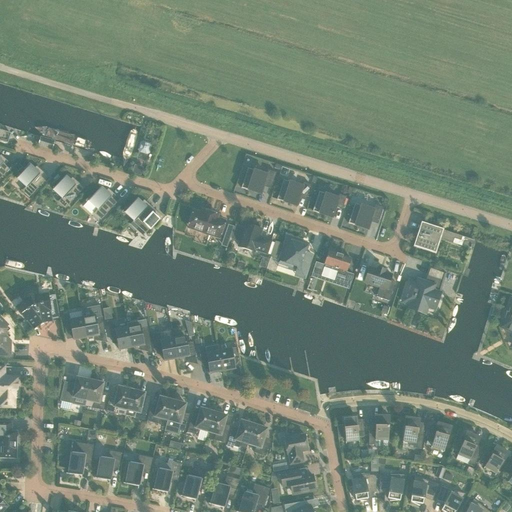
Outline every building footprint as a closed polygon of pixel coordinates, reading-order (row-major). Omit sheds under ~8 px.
[(18,0),(0,0),(0,33),(19,33),(18,0)] [(65,0),(18,0),(19,33),(65,33),(65,0)] [(111,0),(65,0),(65,33),(111,33),(111,0)] [(157,0),(111,0),(111,33),(157,32),(157,0)] [(202,0),(157,0),(157,32),(203,32),(202,0)] [(438,0),(437,6),(461,13),(458,21),(464,23),(468,11),(462,9),(464,0),(438,0)] [(500,6),(495,20),(510,25),(508,30),(511,31),(511,9),(508,8),(508,9),(500,6)] [(245,14),(238,38),(254,43),(258,31),(264,33),(270,14),(260,11),(257,18),(245,14)] [(278,26),(270,52),(290,58),(294,46),(297,47),(302,31),(287,26),(286,29),(278,26)] [(318,39),(311,62),(327,67),(325,73),(326,73),(331,56),(339,59),(344,41),(337,39),(335,44),(318,39)] [(344,70),(339,88),(364,95),(365,92),(371,93),(377,74),(371,72),(369,78),(344,70)] [(0,123),(38,135),(42,123),(0,110),(0,123)] [(95,153),(99,141),(42,123),(38,135),(95,153)] [(141,127),(132,124),(122,156),(130,159),(141,127)] [(0,140),(6,143),(9,133),(2,130),(3,128),(0,127),(0,140)] [(53,141),(39,137),(37,144),(51,148),(53,141)] [(138,149),(139,151),(137,159),(145,161),(147,153),(149,153),(151,146),(149,144),(143,142),(140,143),(138,149)] [(0,180),(13,167),(6,160),(3,162),(0,159),(0,180)] [(49,178),(42,171),(39,174),(29,165),(17,178),(26,187),(22,191),(30,198),(49,178)] [(267,174),(248,168),(241,188),(261,194),(265,183),(272,185),(276,173),(268,170),(267,174)] [(85,189),(78,182),(75,185),(65,176),(53,189),(62,198),(58,202),(66,209),(85,189)] [(301,186),(283,180),(277,200),(297,206),(300,195),(307,197),(311,185),(302,182),(301,186)] [(120,200),(113,194),(111,196),(101,187),(88,201),(98,209),(94,213),(102,221),(120,200)] [(338,198),(319,191),(312,211),(332,218),(336,207),(342,209),(346,197),(339,194),(338,198)] [(161,216),(149,205),(147,208),(137,198),(124,212),(134,220),(130,225),(138,232),(140,229),(145,233),(161,216)] [(373,210),(355,203),(348,223),(368,230),(372,218),(379,221),(383,208),(375,205),(373,210)] [(188,228),(219,238),(225,220),(217,218),(218,215),(203,210),(202,213),(194,210),(188,228)] [(444,229),(421,222),(413,246),(436,254),(440,240),(461,246),(464,237),(443,230),(444,229)] [(246,224),(239,247),(254,252),(255,250),(267,253),(271,241),(259,237),(261,229),(246,224)] [(228,225),(225,236),(230,238),(234,226),(228,225)] [(299,241),(287,238),(280,258),(291,262),(290,266),(297,268),(295,272),(294,276),(304,279),(305,275),(312,254),(305,252),(306,248),(297,245),(299,241)] [(276,240),(270,256),(277,258),(282,242),(276,240)] [(328,251),(324,264),(338,269),(334,281),(350,286),(354,274),(346,272),(351,259),(328,251)] [(324,265),(316,262),(312,274),(320,277),(324,265)] [(389,301),(395,282),(390,280),(391,275),(384,272),(385,270),(378,268),(377,270),(370,267),(365,282),(379,287),(376,297),(389,301)] [(430,268),(427,275),(444,281),(446,273),(430,268)] [(424,286),(410,282),(403,302),(411,304),(410,307),(425,311),(427,306),(435,309),(440,294),(438,293),(439,288),(425,283),(424,286)] [(26,301),(18,307),(27,318),(33,326),(39,322),(40,324),(44,323),(43,321),(50,319),(48,309),(49,309),(47,295),(37,296),(36,294),(35,292),(33,291),(30,291),(28,291),(26,293),(25,294),(24,297),(25,299),(26,301)] [(390,307),(383,305),(381,313),(388,315),(390,307)] [(86,337),(82,317),(70,319),(69,313),(62,315),(65,329),(72,328),(74,340),(86,337)] [(94,315),(82,317),(86,337),(98,335),(98,339),(106,338),(102,316),(95,318),(94,315)] [(10,329),(0,318),(0,354),(9,354),(9,343),(9,342),(8,341),(7,341),(7,338),(4,335),(10,329)] [(20,324),(25,331),(29,328),(24,321),(20,324)] [(131,347),(127,327),(115,329),(114,323),(108,324),(111,339),(117,338),(119,350),(131,347)] [(140,325),(127,327),(131,347),(143,345),(144,349),(151,348),(147,326),(140,327),(140,325)] [(177,358),(173,338),(161,340),(160,332),(152,333),(155,350),(162,349),(164,361),(177,358)] [(185,336),(173,338),(177,358),(189,356),(189,360),(196,359),(193,342),(186,343),(185,336)] [(222,371),(218,350),(206,353),(205,347),(199,348),(202,363),(208,362),(210,373),(222,371)] [(231,348),(218,350),(222,371),(234,369),(235,373),(242,371),(239,357),(233,358),(231,348)] [(4,366),(0,366),(0,406),(14,407),(15,396),(18,396),(18,377),(4,377),(4,366)] [(90,380),(77,377),(74,388),(63,386),(60,401),(84,406),(90,380)] [(90,380),(84,406),(104,410),(107,395),(101,394),(103,383),(90,380)] [(118,408),(127,410),(132,389),(118,386),(115,398),(110,396),(106,411),(117,413),(118,408)] [(132,389),(127,410),(135,412),(133,417),(144,420),(148,405),(142,404),(145,392),(132,389)] [(167,420),(173,400),(160,396),(157,405),(151,404),(147,421),(158,424),(159,418),(167,420)] [(186,403),(173,400),(167,420),(180,423),(179,429),(185,431),(189,414),(183,413),(186,403)] [(208,432),(214,409),(207,407),(206,409),(200,407),(199,411),(193,410),(187,432),(198,435),(200,429),(208,432)] [(222,411),(214,409),(208,432),(216,434),(214,440),(225,443),(230,426),(224,424),(227,415),(221,414),(222,411)] [(388,441),(389,416),(375,415),(375,419),(369,418),(368,444),(375,445),(375,441),(388,441)] [(357,419),(356,416),(343,418),(344,426),(337,426),(339,440),(345,439),(346,444),(359,442),(358,436),(365,435),(363,419),(357,419)] [(419,419),(406,417),(402,443),(415,444),(414,448),(421,449),(425,423),(419,422),(419,419)] [(247,448),(249,444),(248,444),(254,424),(241,420),(238,429),(232,427),(227,444),(233,446),(233,445),(239,447),(240,446),(247,448)] [(0,457),(16,458),(17,431),(11,431),(11,422),(0,421),(0,457)] [(451,426),(438,423),(437,426),(431,424),(426,440),(432,442),(431,448),(444,451),(451,426)] [(248,444),(249,444),(256,446),(254,452),(265,456),(271,439),(264,437),(267,428),(254,424),(248,444)] [(479,437),(467,432),(457,456),(469,461),(468,464),(474,467),(484,443),(478,440),(479,437)] [(302,435),(300,434),(297,435),(295,436),(284,438),(287,453),(288,453),(290,464),(304,461),(302,450),(308,449),(305,435),(302,435)] [(74,441),(73,441),(69,473),(66,472),(66,473),(81,475),(80,478),(81,478),(83,463),(90,464),(92,445),(74,442),(74,441)] [(495,449),(489,445),(481,460),(486,463),(483,468),(495,475),(508,453),(496,446),(495,449)] [(121,452),(109,450),(108,456),(101,455),(97,477),(94,477),(94,478),(109,480),(109,483),(112,468),(118,469),(121,452)] [(153,458),(139,455),(137,461),(130,460),(126,482),(123,482),(123,483),(137,486),(137,488),(138,488),(141,473),(149,475),(153,458)] [(182,464),(168,460),(166,468),(159,466),(154,489),(152,488),(152,489),(166,492),(166,494),(170,480),(178,482),(182,464)] [(288,470),(286,462),(273,465),(274,472),(288,470)] [(192,464),(191,464),(183,495),(180,495),(194,499),(194,502),(198,487),(204,489),(209,471),(191,466),(192,464)] [(445,469),(439,467),(435,477),(441,479),(445,469)] [(295,478),(293,471),(280,473),(282,487),(291,485),(293,486),(294,494),(315,490),(313,475),(295,478)] [(376,475),(363,475),(351,477),(352,480),(355,500),(357,500),(366,501),(366,498),(368,498),(366,490),(376,490),(376,475)] [(404,475),(379,475),(379,490),(389,490),(387,498),(389,498),(389,501),(398,500),(400,500),(404,475)] [(240,480),(226,476),(224,483),(217,481),(211,503),(208,502),(208,503),(222,507),(222,510),(227,496),(235,498),(240,480)] [(438,484),(414,476),(410,502),(412,502),(420,505),(421,503),(422,504),(424,496),(432,499),(438,484)] [(263,507),(268,489),(255,484),(253,489),(246,487),(239,511),(236,511),(237,511),(252,511),(255,504),(263,507)] [(453,511),(464,493),(441,485),(436,500),(445,503),(441,510),(442,511),(453,511)] [(490,511),(473,499),(466,511),(490,511)] [(313,511),(309,505),(307,506),(305,501),(284,505),(285,511),(313,511)] [(505,511),(511,506),(506,502),(501,508),(505,511)]
